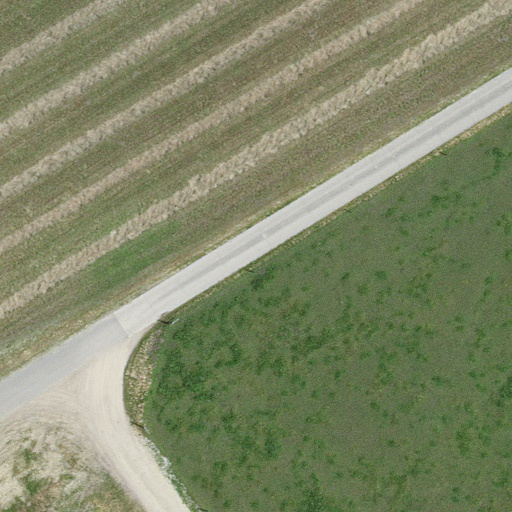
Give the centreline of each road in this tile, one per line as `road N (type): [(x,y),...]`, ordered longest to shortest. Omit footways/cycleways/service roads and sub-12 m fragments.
road 1 (unclassified): [(511,90),(0,400)]
road 2 (track): [(62,359),(181,511)]
